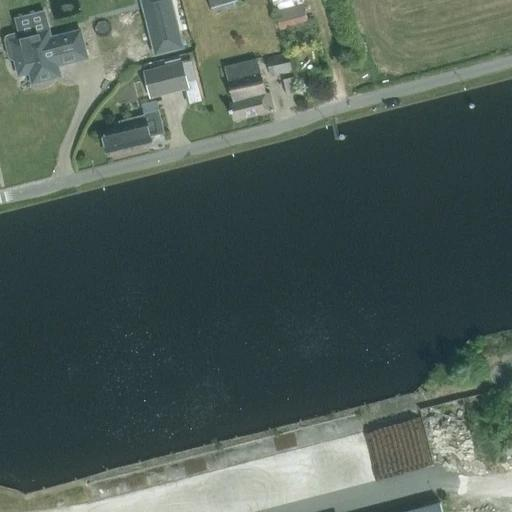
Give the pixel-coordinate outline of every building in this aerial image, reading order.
[(170,0),(141,0),(151,39),(155,54),(183,48),(179,32),(170,0)] [(242,6),(239,0),(208,0),(213,15),(242,6)] [(271,0),(279,31),(308,24),(302,0),(271,0)] [(215,58),(208,22),(193,25),(200,60),(215,58)] [(6,38),(6,41),(10,57),(11,59),(14,60),(19,76),(30,73),(32,84),(53,79),(61,77),(58,66),(88,59),(80,31),(51,38),(49,30),(22,37),(20,35),(17,34),(9,36),(6,38)] [(271,75),(293,70),(290,55),(268,61),(271,75)] [(274,113),(270,94),(266,95),(258,61),(228,69),(236,102),(231,103),(236,122),(274,113)] [(181,63),(144,73),(150,96),(188,86),(181,63)] [(300,93),(296,79),(284,81),(287,95),(300,93)] [(120,122),(121,128),(103,133),(108,154),(152,142),(151,137),(166,134),(161,116),(159,110),(145,114),(145,115),(120,122)] [(443,511),(441,502),(404,511),(443,511)]
